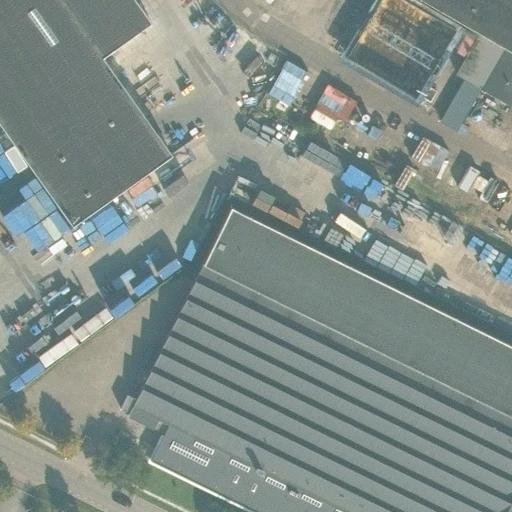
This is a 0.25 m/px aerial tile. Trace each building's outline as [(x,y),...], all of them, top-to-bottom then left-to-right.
[(0,0),(0,125),(71,225),(170,154),(101,56),(150,21),(134,0),(0,0)] [(511,0),(425,0),(511,50),(511,0)] [(295,96),(309,71),(288,60),(274,84),(295,96)] [(312,119),(332,128),(336,118),(354,125),(364,100),(327,84),(312,119)] [(350,195),(364,170),(286,126),(272,151),(350,195)] [(432,206),(424,220),(466,246),(475,232),(432,206)] [(149,460),(254,511),(511,511),(511,345),(230,207),(135,399),(127,395),(120,409),(128,413),(127,416),(152,429),(157,419),(167,424),(149,460)]
